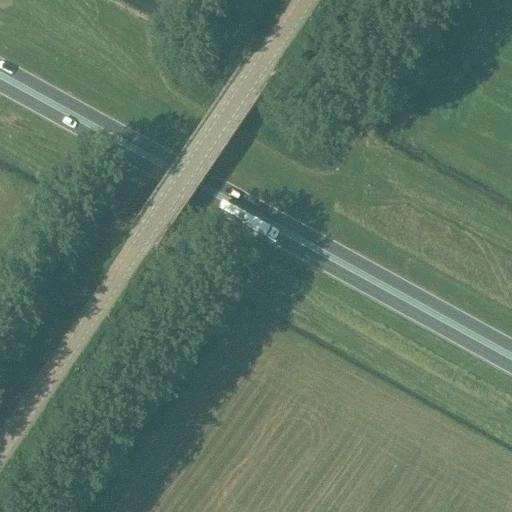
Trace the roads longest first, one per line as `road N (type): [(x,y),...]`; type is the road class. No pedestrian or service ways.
road 1 (trunk): [(511,357),(0,75)]
road 2 (tertiary): [(0,452),(304,0)]
